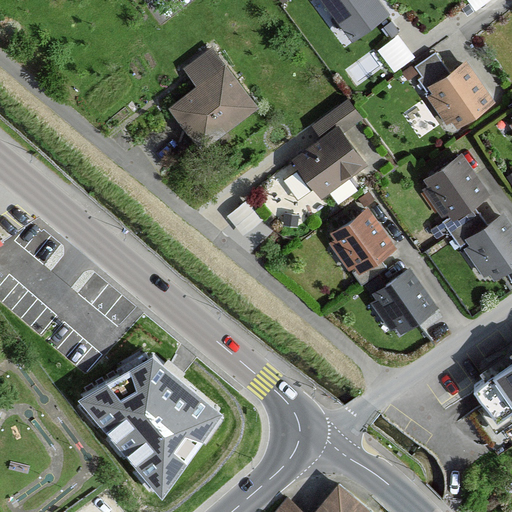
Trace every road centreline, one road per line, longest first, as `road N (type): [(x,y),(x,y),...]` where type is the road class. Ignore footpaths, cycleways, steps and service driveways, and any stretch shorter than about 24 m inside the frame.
road 1 (residential): [(0,59),(390,390)]
road 2 (secondary): [(0,165),(326,435)]
road 3 (residential): [(390,390),(511,303)]
